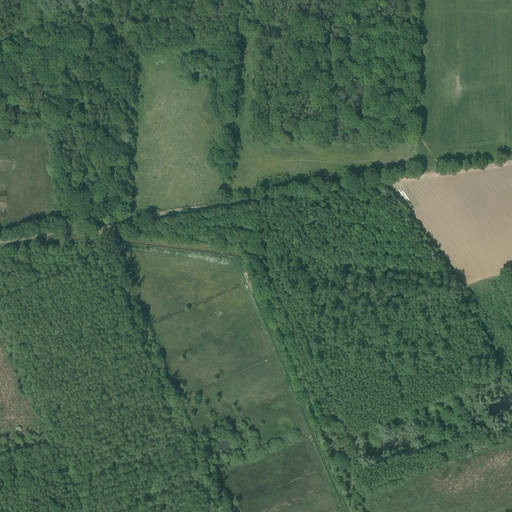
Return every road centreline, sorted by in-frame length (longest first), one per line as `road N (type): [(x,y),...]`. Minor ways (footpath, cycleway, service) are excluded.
road 1 (track): [(511,162),(103,225)]
road 2 (track): [(244,252),(347,511)]
road 3 (track): [(103,225),(105,236),(244,252)]
